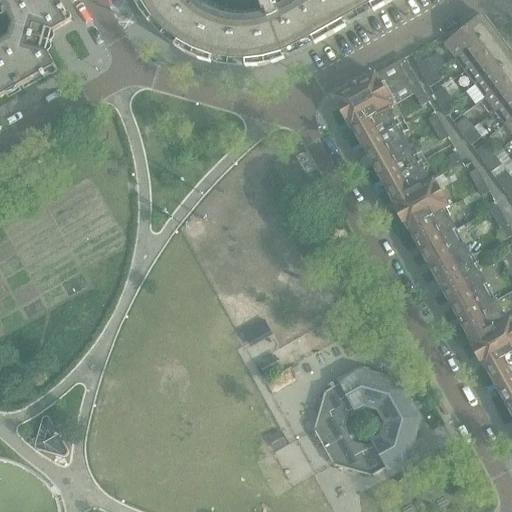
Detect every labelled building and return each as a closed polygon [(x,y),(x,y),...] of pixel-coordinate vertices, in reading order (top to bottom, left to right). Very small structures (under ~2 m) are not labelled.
[(0,0),(0,13),(0,15),(0,14),(0,19),(2,18),(8,15),(34,0),(0,0)] [(50,43),(53,32),(71,22),(58,0),(34,0),(8,15),(13,25),(9,37),(0,42),(0,49),(21,86),(41,75),(43,79),(49,75),(47,72),(53,68),(56,72),(57,71),(47,53),(50,43)] [(342,21),(369,6),(374,13),(397,0),(132,0),(141,14),(149,24),(155,19),(157,21),(167,32),(172,36),(179,41),(175,48),(186,56),(198,61),(211,65),(213,57),(216,58),(229,60),(242,61),(246,61),(246,69),(259,69),(272,66),(285,61),(282,54),(283,53),(296,47),(311,39),(315,46),(346,29),(342,21)] [(455,58),(494,29),(483,15),(444,44),(455,58)] [(465,72),(504,43),(494,29),(455,58),(465,72)] [(475,85),(511,57),(511,53),(504,43),(465,72),(475,85)] [(4,91),(16,85),(18,88),(21,86),(0,49),(0,98),(4,96),(6,95),(4,91)] [(485,99),(511,78),(511,57),(475,85),(485,99)] [(434,71),(428,60),(417,66),(423,77),(434,71)] [(392,65),(334,99),(511,419),(511,298),(397,95),(406,90),(392,65)] [(440,82),(434,71),(423,77),(429,88),(440,82)] [(495,112),(511,99),(511,78),(485,99),(495,112)] [(450,100),(444,89),(433,95),(439,106),(450,100)] [(505,126),(511,120),(511,99),(495,112),(505,126)] [(456,111),(450,100),(439,106),(446,117),(456,111)] [(473,128),(466,119),(455,126),(463,136),(473,128)] [(471,146),(486,134),(479,124),(473,128),(463,136),(471,146)] [(493,155),(486,145),(475,153),(483,163),(493,155)] [(60,153),(49,160),(56,172),(67,165),(60,153)] [(501,166),(493,155),(483,163),(491,173),(501,166)] [(511,183),(511,163),(493,176),(503,190),(511,183)] [(511,199),(511,183),(503,190),(511,200),(511,199)] [(348,333),(339,338),(347,352),(356,347),(348,333)] [(282,370),(274,356),(257,366),(265,380),(282,370)] [(313,432),(332,466),(333,467),(371,478),(407,458),(418,419),(398,384),(359,373),(324,393),(313,432)] [(279,432),(267,439),(274,451),(286,444),(279,432)]
